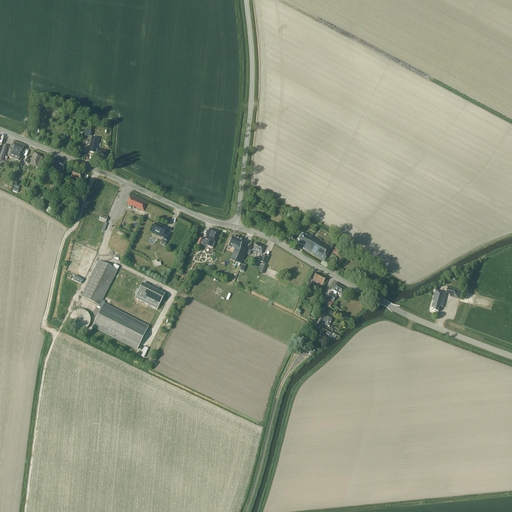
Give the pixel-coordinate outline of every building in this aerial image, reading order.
[(105,162),(107,151),(97,149),(99,138),(92,137),(88,152),(95,153),(93,159),(105,162)] [(14,144),(10,155),(9,157),(18,161),(19,159),(23,148),(14,144)] [(39,167),(43,158),(39,157),(40,155),(35,153),(34,155),(33,154),(29,164),(35,166),(39,167)] [(63,172),(65,164),(56,161),(54,169),(53,173),(58,175),(60,171),(63,172)] [(46,179),(48,174),(47,174),(49,168),(44,166),(42,173),(41,177),(46,179)] [(81,180),(83,174),(73,170),(71,176),(70,179),(79,183),(80,179),(81,180)] [(127,204),(144,211),(146,203),(130,196),(127,204)] [(166,233),(166,234),(164,233),(166,229),(155,223),(151,231),(163,236),(163,235),(165,236),(163,240),(167,241),(170,235),(166,233)] [(208,240),(207,243),(206,246),(213,249),(214,245),(219,233),(209,229),(205,239),(208,240)] [(324,261),(331,248),(312,237),(313,235),(311,234),(309,238),(302,234),(297,242),(304,246),(303,249),(324,261)] [(232,236),(228,246),(237,250),(234,257),(233,261),(241,264),(243,261),(247,251),(240,248),(241,246),(243,241),(232,236)] [(251,251),(256,253),(257,252),(261,254),(264,247),(255,243),(251,251)] [(259,262),(265,264),(268,257),(262,254),(259,262)] [(99,306),(118,270),(99,261),(81,297),(99,306)] [(311,284),(313,285),(315,281),(322,285),(326,278),(316,273),(312,281),(310,280),(307,283),(308,284),(306,287),(309,288),(311,284)] [(75,275),(73,280),(81,284),(83,279),(75,275)] [(342,296),(345,290),(335,283),(331,290),(334,291),(333,294),(330,292),(327,298),(328,299),(325,305),(330,307),(336,296),(335,295),(337,293),(342,296)] [(142,284),(135,298),(157,310),(165,295),(142,284)] [(458,299),(460,290),(448,287),(446,293),(447,293),(450,294),(449,296),(458,299)] [(440,307),(443,307),(445,300),(446,293),(443,293),(435,290),(433,301),(431,308),(434,309),(433,311),(434,311),(435,312),(436,313),(436,312),(437,312),(438,312),(440,307)] [(148,326),(103,304),(92,326),(138,349),(148,326)] [(83,310),(80,310),(77,310),(74,312),(72,314),(71,316),(70,319),(70,322),(71,325),(72,327),(74,329),(77,330),(80,331),(83,330),(85,329),(88,327),(89,325),(90,322),(90,319),(89,316),(88,314),(85,312),(83,310)] [(332,317),(328,316),(324,315),(321,324),(329,327),(332,317)] [(336,336),(334,334),(331,332),(327,329),(321,326),(318,330),(319,331),(316,335),(322,339),(322,338),(325,339),(327,336),(331,339),(332,338),(334,339),(336,336)]
